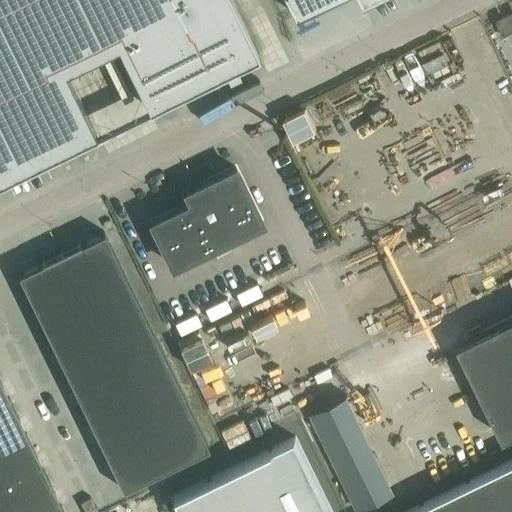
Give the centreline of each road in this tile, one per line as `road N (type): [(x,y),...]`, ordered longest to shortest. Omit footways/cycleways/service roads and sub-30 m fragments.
road 1 (unclassified): [(466,0),(0,227)]
road 2 (unknown): [(241,109),(423,457)]
